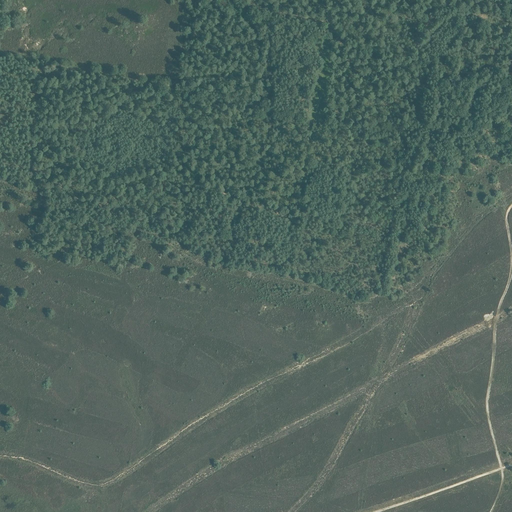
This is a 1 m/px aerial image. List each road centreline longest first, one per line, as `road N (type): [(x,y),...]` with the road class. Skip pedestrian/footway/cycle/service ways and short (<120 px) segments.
road 1 (track): [(0,52),(170,86),(185,0)]
road 2 (unknown): [(511,266),(487,398),(502,479),(491,511)]
road 3 (track): [(511,464),(374,511)]
road 4 (track): [(204,0),(327,23),(330,36)]
